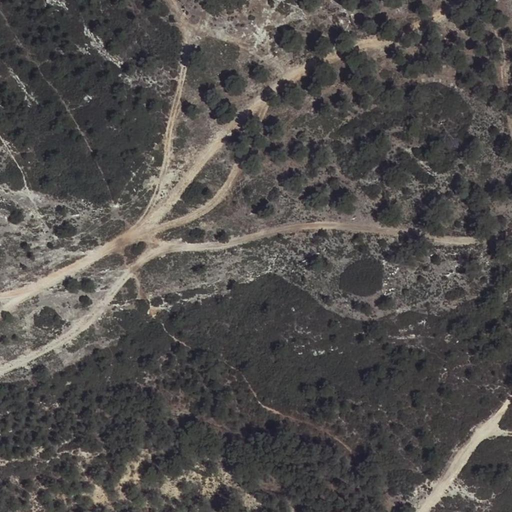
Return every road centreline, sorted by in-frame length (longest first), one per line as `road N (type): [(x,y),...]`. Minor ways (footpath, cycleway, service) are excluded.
road 1 (track): [(474,0),(433,26),(346,50),(269,94),(222,134),(152,218),(156,252)]
road 2 (track): [(156,252),(297,225),(468,244),(511,233)]
road 3 (track): [(156,252),(77,328),(0,371)]
road 4 (track): [(0,314),(152,218)]
road 5 (track): [(424,511),(511,398)]
